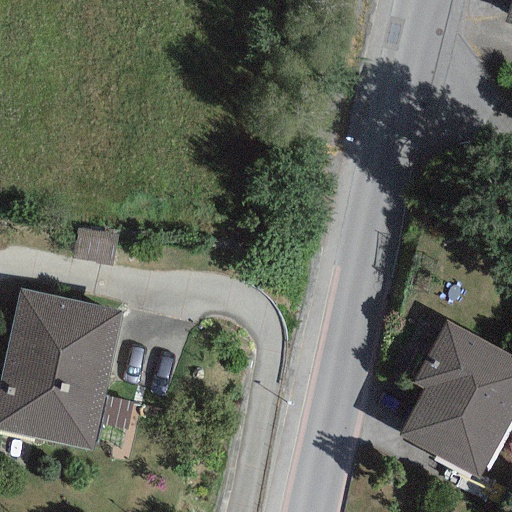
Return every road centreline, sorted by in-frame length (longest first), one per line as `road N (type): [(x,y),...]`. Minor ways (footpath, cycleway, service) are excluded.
road 1 (tertiary): [(306,511),(407,61)]
road 2 (residential): [(407,61),(511,143)]
